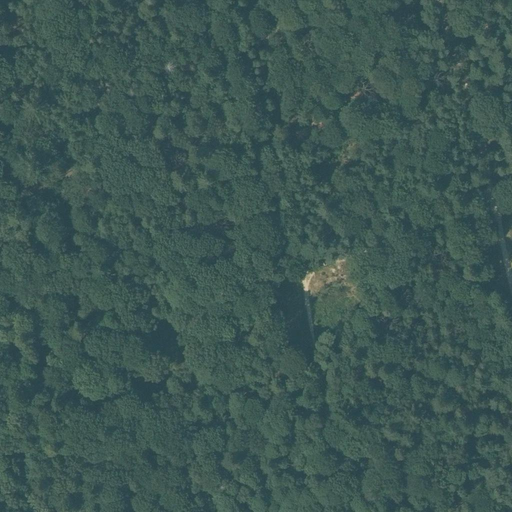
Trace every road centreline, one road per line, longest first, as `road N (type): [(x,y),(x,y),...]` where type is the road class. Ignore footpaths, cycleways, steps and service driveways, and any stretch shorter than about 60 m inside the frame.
road 1 (track): [(304,267),(0,359)]
road 2 (track): [(304,267),(218,0)]
road 3 (track): [(349,511),(304,267)]
road 4 (track): [(436,0),(493,206)]
road 5 (track): [(106,511),(71,337)]
road 6 (track): [(427,227),(304,267)]
